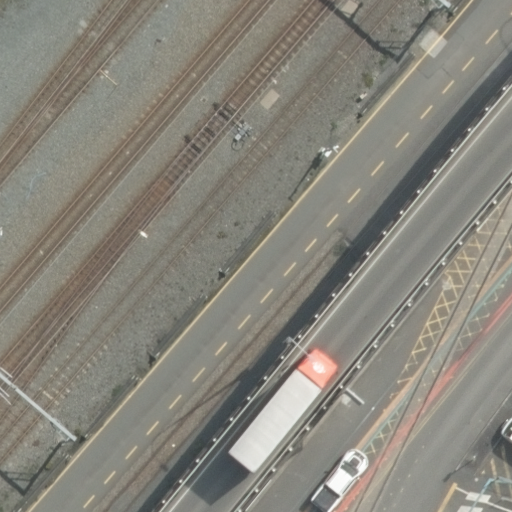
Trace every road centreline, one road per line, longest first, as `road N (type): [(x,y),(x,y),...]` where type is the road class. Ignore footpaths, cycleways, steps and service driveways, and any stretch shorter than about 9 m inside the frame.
road 1 (motorway): [(199,511),(511,138)]
road 2 (secondary): [(349,511),(509,296)]
road 3 (secondary): [(509,296),(410,511)]
